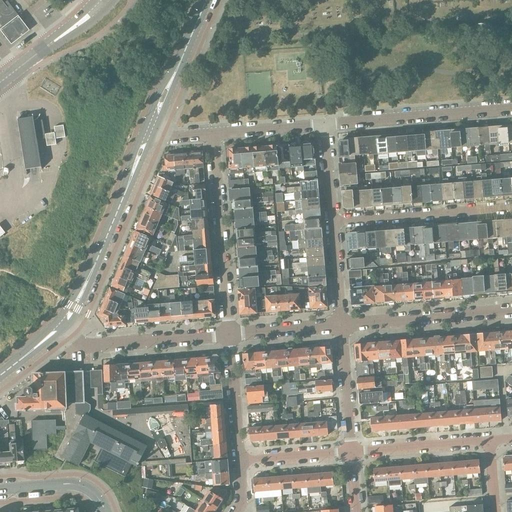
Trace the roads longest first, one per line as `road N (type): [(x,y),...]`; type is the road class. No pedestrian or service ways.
road 1 (tertiary): [(61,324),(101,250),(149,128)]
road 2 (residential): [(229,333),(212,134)]
road 3 (residential): [(324,125),(511,110)]
road 4 (residential): [(332,222),(511,207)]
road 5 (residential): [(229,333),(86,346),(61,324)]
road 6 (residential): [(511,310),(340,324)]
road 7 (tertiary): [(149,128),(205,0)]
road 8 (residential): [(489,440),(351,452)]
road 9 (secondary): [(0,82),(104,0)]
road 10 (residential): [(351,452),(340,324)]
road 11 (residential): [(239,460),(229,333)]
